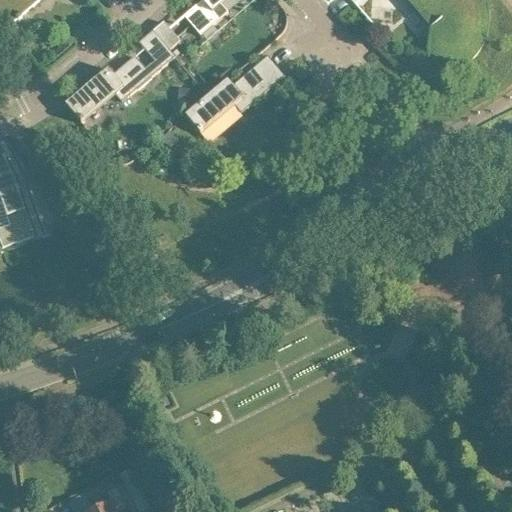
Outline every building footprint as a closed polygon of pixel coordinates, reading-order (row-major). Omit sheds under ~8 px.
[(0,0),(0,21),(6,28),(7,30),(8,29),(18,21),(19,22),(23,18),(22,17),(41,0),(0,0)] [(222,6),(228,0),(200,0),(203,2),(184,18),(201,37),(229,14),(222,6)] [(444,0),(350,0),(354,5),(355,4),(360,0),(405,0),(430,28),(442,18),(452,9),(444,0)] [(164,23),(153,33),(175,60),(176,59),(170,52),(180,43),(164,23)] [(122,104),(175,60),(153,33),(139,45),(155,63),(152,66),(152,65),(146,70),(135,58),(114,76),(109,70),(66,107),(82,125),(83,124),(115,97),(122,104)] [(209,98),(186,118),(201,136),(235,107),(241,115),(285,78),(268,58),(233,87),(228,81),(209,98)] [(178,90),(177,104),(197,105),(197,91),(178,90)] [(170,133),(160,142),(168,150),(178,142),(170,133)] [(0,203),(0,204),(9,227),(0,230),(0,247),(1,250),(32,239),(15,194),(12,175),(9,177),(5,167),(2,158),(0,158),(0,203)] [(440,396),(424,389),(419,401),(435,407),(440,396)] [(116,511),(126,507),(117,489),(107,494),(113,505),(98,511),(116,511)] [(142,497),(133,501),(138,511),(147,511),(150,511),(142,497)]
